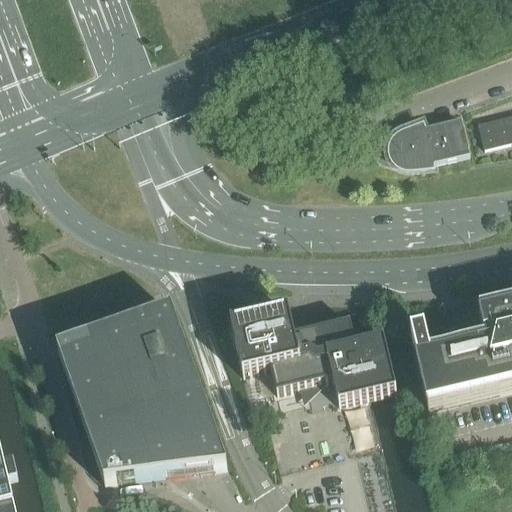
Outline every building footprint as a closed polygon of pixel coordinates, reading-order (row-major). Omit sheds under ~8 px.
[(511,123),(479,131),(485,155),(511,148),(511,123)] [(470,162),(462,127),(427,135),(426,132),(403,141),(399,143),(395,147),(393,151),(391,155),(391,160),(392,165),(395,169),(398,172),(402,175),(407,176),(411,176),(435,174),(435,170),(470,162)] [(511,303),(507,304),(509,313),(481,320),(480,319),(479,319),(485,343),(486,343),(487,348),(431,361),(425,336),(411,339),(417,363),(416,364),(429,418),(430,418),(430,417),(511,396),(511,303)] [(142,327),(58,357),(105,491),(228,474),(172,317),(142,327)] [(295,342),(289,317),(231,331),(243,383),(272,377),(277,401),(333,388),(339,412),(397,399),(385,347),(357,353),(351,329),(295,342)] [(0,511),(15,511),(9,487),(19,484),(14,466),(5,468),(0,449),(0,448),(0,511)]
